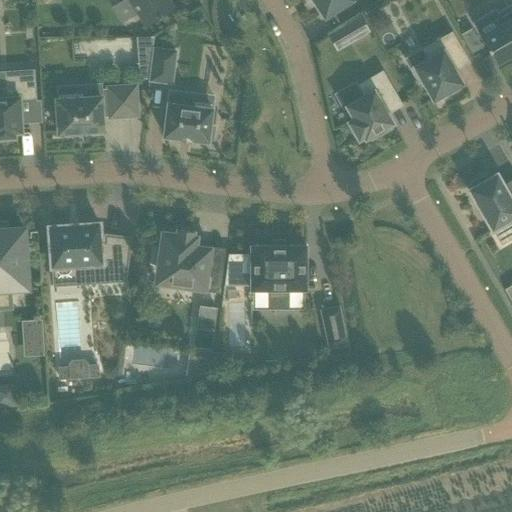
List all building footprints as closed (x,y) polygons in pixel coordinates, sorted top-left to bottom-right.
[(129,0),(146,25),(173,7),(168,0),(129,0)] [(312,0),(316,5),(317,4),(324,16),(350,0),(312,0)] [(126,2),(114,9),(121,19),(132,12),(126,2)] [(495,9),(471,23),(479,36),(496,64),(511,55),(511,56),(511,55),(511,3),(507,6),(497,12),(495,9)] [(349,23),(359,39),(370,32),(361,16),(349,23)] [(460,35),(471,54),(482,47),(471,29),(460,35)] [(420,86),(424,84),(433,100),(462,84),(454,70),(468,62),(452,33),(423,49),(428,58),(410,68),(420,86)] [(150,78),(150,80),(171,83),(175,51),(154,49),(152,66),(150,78)] [(152,66),(138,67),(139,78),(150,78),(152,66)] [(3,72),(0,71),(0,138),(14,137),(14,133),(21,132),(20,124),(19,102),(36,101),(34,70),(3,72)] [(355,82),(333,94),(343,111),(347,108),(353,119),(348,122),(358,140),(364,137),(365,139),(369,137),(371,140),(383,133),(381,130),(392,124),(387,114),(403,105),(383,71),(377,75),(357,86),(355,82)] [(138,116),(136,85),(107,87),(107,88),(100,89),(100,85),(81,86),(82,98),(56,100),(58,133),(75,132),(75,133),(86,133),(86,131),(103,130),(102,117),(109,117),(109,118),(138,116)] [(167,103),(163,136),(179,138),(179,140),(181,140),(181,138),(189,139),(189,141),(191,141),(191,140),(207,142),(208,140),(213,140),(215,126),(209,125),(212,108),(187,105),(188,93),(169,91),(167,103)] [(472,187),(468,189),(491,230),(492,230),(500,244),(511,237),(511,180),(503,185),(498,177),(496,173),(495,174),(490,177),(485,180),(483,177),(471,184),(472,187)] [(50,226),(48,226),(48,228),(49,228),(51,265),(51,267),(52,267),(53,286),(76,285),(125,281),(130,238),(105,235),(104,243),(100,243),(99,225),(99,223),(97,223),(80,225),(80,224),(78,224),(78,225),(69,225),(69,224),(67,225),(67,226),(50,227),(50,226)] [(0,285),(7,285),(7,290),(27,288),(26,269),(24,269),(23,249),(25,249),(23,229),(3,230),(4,232),(0,232),(0,285)] [(152,246),(150,263),(157,264),(157,267),(172,269),(169,286),(174,286),(205,290),(209,258),(210,248),(196,246),(197,236),(193,236),(193,232),(177,230),(176,234),(162,232),(160,247),(152,246)] [(286,299),(286,290),(306,290),(305,245),(285,245),(270,245),(250,245),(250,290),(268,290),(269,299),(286,299)] [(199,306),(196,329),(214,331),(217,308),(199,306)] [(321,310),(329,348),(347,344),(339,307),(321,310)] [(41,320),(21,321),(23,357),(43,355),(41,320)] [(194,348),(190,377),(208,374),(211,350),(194,348)] [(99,377),(98,364),(87,365),(87,362),(83,359),(71,360),(68,364),(68,366),(58,366),(58,379),(99,377)] [(14,384),(0,384),(0,406),(15,405),(14,384)]
